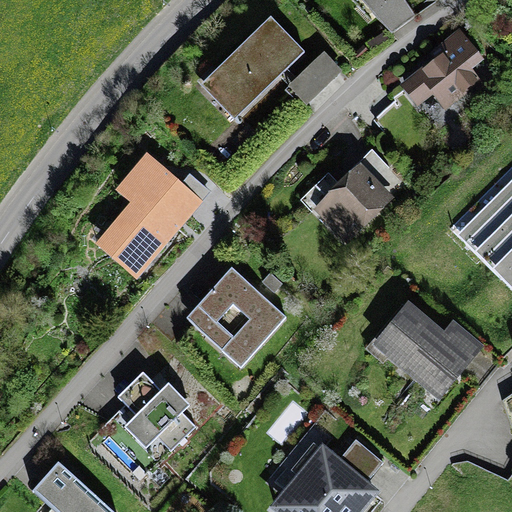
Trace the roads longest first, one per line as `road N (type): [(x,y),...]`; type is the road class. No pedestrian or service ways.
road 1 (residential): [(0,474),(288,150),(392,56),(469,0)]
road 2 (unclassified): [(202,0),(72,133),(0,237)]
road 3 (residential): [(397,511),(488,398)]
